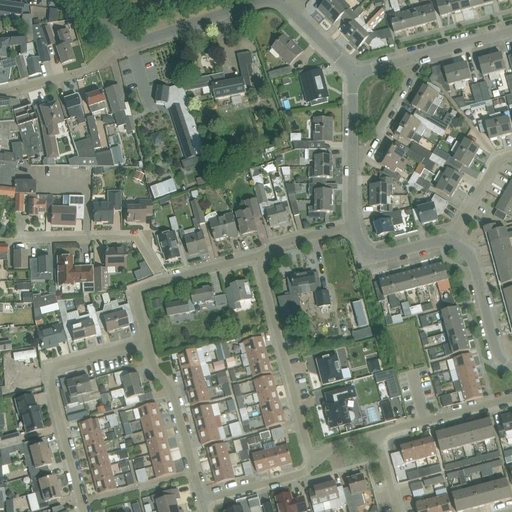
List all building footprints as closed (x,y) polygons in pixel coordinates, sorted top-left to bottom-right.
[(321,0),(325,3),(318,10),(326,17),(343,0),(342,0),(321,0)] [(350,8),(343,0),(326,17),(333,25),(340,18),(344,23),(354,14),(353,13),(349,9),(350,8)] [(405,31),(400,14),(401,14),(397,0),(389,0),(392,9),(394,9),(395,15),(389,17),(391,24),(394,34),(405,31)] [(440,17),(451,14),(446,0),(437,0),(435,1),(438,8),(440,17)] [(446,0),(451,14),(462,12),(458,0),(446,0)] [(469,0),(458,0),(462,12),(472,9),(469,0)] [(469,0),(472,9),(483,6),(481,0),(469,0)] [(32,41),(33,42),(31,27),(29,7),(0,2),(0,20),(23,24),(25,36),(26,42),(32,41)] [(422,8),(426,25),(437,22),(435,13),(432,5),(422,8)] [(342,34),(350,41),(366,26),(358,18),(364,11),(360,7),(353,13),(354,14),(344,23),(349,27),(342,34)] [(422,8),(411,11),(416,28),(426,25),(422,8)] [(58,10),(49,9),(48,24),(57,22),(58,10)] [(382,9),(366,25),(369,28),(385,12),(382,9)] [(405,31),(416,28),(411,11),(401,14),(400,14),(405,31)] [(41,24),(39,25),(46,47),(55,45),(48,26),(43,28),(42,24),(41,24)] [(26,55),(23,56),(25,63),(24,63),(25,67),(28,66),(28,67),(30,76),(30,77),(41,74),(38,64),(50,61),(46,47),(39,25),(34,26),(31,27),(33,42),(33,43),(35,42),(39,57),(34,58),(33,51),(26,53),(26,55)] [(372,49),(372,50),(386,46),(386,45),(379,39),(378,40),(377,38),(378,38),(366,26),(350,41),(357,49),(364,43),(369,47),(369,46),(372,49)] [(388,29),(384,31),(386,40),(387,40),(388,46),(393,45),(391,39),(388,29)] [(57,34),(61,47),(56,48),(61,64),(74,60),(69,45),(72,44),(67,30),(57,34)] [(26,53),(26,42),(25,36),(19,36),(0,36),(0,62),(9,60),(23,56),(26,55),(26,53)] [(272,48),(290,66),(303,52),(295,45),(294,46),(284,36),(272,48)] [(238,56),(243,80),(226,83),(224,74),(182,82),(185,92),(212,87),(215,101),(253,93),(249,74),(253,73),(251,65),(254,65),(251,53),(238,56)] [(490,57),(496,80),(501,78),(499,72),(505,71),(503,64),(501,54),(490,57)] [(25,67),(24,63),(25,63),(23,56),(9,60),(0,62),(0,85),(8,83),(10,69),(17,67),(21,80),(28,78),(25,67)] [(483,77),(489,75),(490,81),(496,80),(490,57),(478,60),(480,65),(483,77)] [(466,63),(455,66),(461,89),(466,88),(465,82),(471,80),(466,63)] [(461,89),(455,66),(444,69),(445,75),(437,77),(433,74),(430,79),(442,86),(447,93),(451,92),(448,86),(453,85),(456,90),(461,89)] [(270,80),(292,74),(290,67),(268,73),(270,80)] [(307,103),(310,103),(311,107),(328,103),(327,98),(329,98),(328,97),(327,97),(324,85),(325,85),(321,70),(300,76),(307,103)] [(288,78),(282,79),(283,86),(290,84),(288,78)] [(185,92),(182,82),(182,84),(177,86),(177,87),(169,90),(169,89),(158,87),(156,103),(164,104),(166,110),(169,109),(171,108),(174,116),(173,117),(174,117),(176,125),(175,125),(176,126),(177,125),(179,133),(178,134),(179,134),(182,142),(181,142),(181,143),(182,142),(185,150),(184,151),(185,151),(188,159),(186,159),(187,160),(204,154),(205,154),(185,92)] [(486,82),(478,84),(483,103),(485,102),(491,101),(486,82)] [(437,108),(444,98),(438,95),(441,91),(439,90),(428,83),(425,87),(423,86),(418,97),(437,108)] [(475,102),(470,102),(471,106),(475,105),(482,103),(483,103),(478,84),(471,86),(475,102)] [(118,86),(106,90),(109,99),(113,114),(116,122),(124,119),(126,119),(123,111),(124,110),(121,98),(122,98),(121,96),(118,86)] [(85,97),(88,106),(89,106),(92,113),(106,109),(100,91),(85,97)] [(76,95),(64,100),(70,119),(76,117),(79,124),(85,122),(76,95)] [(431,124),(445,132),(448,127),(432,117),(437,108),(418,97),(412,106),(417,110),(415,114),(431,124)] [(0,122),(3,123),(10,122),(14,122),(12,112),(8,101),(5,100),(0,99),(0,122)] [(498,101),(493,102),(494,107),(496,114),(500,113),(508,111),(506,104),(504,99),(499,101),(500,105),(498,101)] [(491,101),(485,102),(485,103),(486,106),(489,116),(494,115),(491,101)] [(48,106),(48,103),(35,107),(41,125),(47,159),(48,166),(55,166),(54,157),(58,157),(54,136),(57,136),(55,125),(62,123),(56,103),(48,106)] [(471,106),(470,106),(472,112),(484,108),(484,107),(482,103),(475,105),(471,106)] [(12,112),(14,122),(10,122),(15,132),(19,132),(23,143),(27,155),(28,159),(29,158),(34,157),(31,148),(40,145),(32,122),(37,120),(32,106),(12,112)] [(496,114),(494,115),(500,137),(511,134),(510,125),(508,118),(502,119),(500,113),(496,114)] [(406,115),(401,126),(421,137),(426,128),(421,124),(415,120),(406,115)] [(484,121),(478,122),(481,134),(488,132),(490,140),(500,137),(494,115),(489,116),(491,122),(485,124),(484,121)] [(93,147),(100,145),(94,116),(87,118),(90,138),(93,147)] [(126,119),(124,119),(126,125),(128,132),(134,130),(132,121),(131,118),(126,119)] [(452,120),(452,121),(454,128),(462,126),(460,118),(452,120)] [(314,119),(313,142),(332,143),(332,119),(314,119)] [(0,144),(8,146),(9,132),(15,132),(10,122),(3,123),(0,122),(0,144)] [(428,130),(442,138),(445,132),(431,124),(428,130)] [(422,138),(421,137),(401,126),(395,135),(404,141),(409,144),(411,140),(418,144),(422,138)] [(157,132),(160,142),(169,139),(166,129),(157,132)] [(426,141),(438,146),(441,140),(428,135),(426,141)] [(96,159),(95,155),(93,147),(90,138),(74,143),(79,158),(88,159),(96,159)] [(456,142),(454,147),(474,159),(480,149),(465,140),(462,145),(456,142)] [(309,150),(309,142),(292,142),(295,150),(305,150),(308,150),(309,150)] [(389,145),(384,154),(405,167),(408,162),(403,159),(405,154),(407,155),(406,156),(420,164),(415,173),(420,176),(425,166),(428,161),(410,150),(396,142),(394,147),(389,145)] [(0,153),(0,161),(15,163),(15,162),(19,161),(23,161),(22,158),(22,156),(27,155),(23,143),(20,144),(20,143),(12,144),(13,154),(4,152),(4,154),(0,153)] [(428,161),(432,155),(414,144),(410,150),(428,161)] [(124,164),(120,146),(111,148),(115,166),(124,164)] [(468,169),(474,159),(454,147),(451,152),(456,155),(453,160),(449,158),(446,163),(460,171),(463,165),(468,169)] [(436,149),(432,155),(438,158),(442,152),(436,149)] [(314,162),(314,167),(332,168),(332,156),(326,156),(326,151),(316,150),(308,150),(305,150),(305,160),(309,160),(309,162),(314,162)] [(113,167),(111,156),(110,151),(95,155),(96,159),(97,167),(113,167)] [(187,160),(181,162),(184,171),(207,163),(204,154),(187,160)] [(402,172),(405,167),(384,154),(378,164),(394,173),(397,169),(402,172)] [(429,160),(443,168),(446,162),(432,155),(429,160)] [(88,167),(97,167),(96,159),(88,159),(88,167)] [(0,189),(16,191),(17,181),(14,181),(16,163),(15,163),(0,161),(0,189)] [(259,205),(267,203),(260,176),(262,166),(249,169),(259,205)] [(326,185),(326,179),(332,179),(332,168),(314,167),(309,168),(309,178),(312,178),(312,185),(326,185)] [(444,175),(439,172),(436,176),(457,188),(463,178),(448,170),(444,175)] [(136,171),(133,178),(141,182),(144,175),(136,171)] [(380,185),(370,185),(370,196),(387,196),(392,196),(392,186),(392,179),(382,173),(380,171),(380,179),(380,185)] [(436,176),(434,181),(439,184),(436,190),(451,198),(457,188),(436,176)] [(415,184),(424,189),(428,191),(431,185),(419,178),(415,184)] [(270,210),(267,211),(269,219),(271,228),(288,224),(286,216),(290,215),(287,206),(286,202),(280,179),(273,180),(278,201),(279,201),(280,204),(281,207),(270,210)] [(172,180),(150,188),(154,199),(176,191),(172,180)] [(29,195),(35,196),(36,182),(17,181),(16,191),(0,189),(0,197),(13,199),(14,195),(15,195),(24,195),(29,195)] [(424,189),(415,184),(406,187),(408,194),(423,190),(424,189)] [(326,185),(312,185),(308,185),(309,196),(315,196),(315,202),(332,202),(332,191),(326,191),(326,185)] [(197,191),(191,193),(193,203),(191,203),(195,219),(197,226),(199,225),(206,223),(200,201),(197,191)] [(511,194),(506,191),(501,200),(511,206),(511,194)] [(94,205),(94,213),(94,223),(112,223),(112,212),(121,212),(121,192),(107,192),(107,205),(94,205)] [(14,212),(23,213),(24,195),(15,195),(14,212)] [(46,196),(35,196),(29,195),(28,216),(37,217),(37,213),(46,213),(46,196)] [(448,203),(440,198),(435,195),(432,200),(425,202),(426,206),(418,208),(420,215),(422,225),(438,221),(436,216),(442,215),(448,203)] [(52,208),(51,225),(74,226),(75,220),(83,220),(84,197),(69,196),(68,208),(52,208)] [(387,196),(370,196),(370,207),(380,207),(380,213),(390,213),(392,213),(392,207),(387,207),(387,196)] [(170,197),(158,201),(159,205),(171,201),(170,197)] [(242,236),(257,232),(253,218),(260,216),(258,207),(256,200),(245,203),(247,211),(236,214),(239,226),(242,236)] [(503,222),(507,216),(509,217),(511,218),(511,206),(501,200),(495,209),(497,210),(494,216),(503,222)] [(127,213),(127,223),(144,222),(144,216),(151,216),(151,206),(150,201),(139,201),(139,207),(127,208),(127,213)] [(300,215),(296,202),(290,203),(294,217),(300,215)] [(309,213),(315,213),(315,219),(325,219),(325,213),(332,213),(332,202),(315,202),(315,207),(309,207),(309,213)] [(374,224),(377,237),(394,232),(393,227),(403,224),(401,215),(400,211),(396,212),(393,213),(386,215),(388,221),(374,224)] [(223,219),(209,222),(212,231),(215,241),(229,237),(230,239),(238,237),(236,227),(232,214),(222,216),(223,219)] [(173,233),(158,237),(163,253),(162,254),(162,255),(164,254),(166,262),(180,258),(177,246),(179,246),(175,232),(179,231),(178,231),(175,218),(169,219),(173,233)] [(485,235),(488,234),(491,244),(508,240),(508,239),(511,238),(511,232),(507,234),(506,228),(497,231),(495,225),(484,228),(485,235)] [(185,239),(187,246),(190,256),(207,251),(205,242),(201,230),(201,231),(195,232),(196,236),(185,239)] [(508,240),(491,244),(494,254),(511,250),(508,240)] [(125,270),(124,250),(105,251),(106,267),(116,267),(116,271),(125,270)] [(511,252),(511,250),(494,254),(497,265),(511,260),(511,252)] [(14,270),(27,270),(27,251),(13,251),(14,270)] [(12,275),(12,257),(2,257),(1,274),(12,275)] [(40,277),(40,275),(51,274),(51,258),(39,259),(39,260),(29,260),(29,270),(30,270),(30,279),(37,279),(40,277)] [(72,258),(57,258),(58,282),(58,286),(73,286),(73,283),(82,283),(82,294),(94,294),(93,282),(92,282),(92,267),(80,267),(80,269),(72,269),(72,258)] [(511,260),(497,265),(499,275),(511,271),(511,260)] [(144,263),(138,265),(140,270),(144,279),(152,276),(144,263)] [(444,263),(433,266),(437,283),(439,291),(450,288),(444,263)] [(433,266),(422,269),(427,286),(437,283),(433,266)] [(95,294),(106,294),(106,269),(94,269),(95,294)] [(422,269),(411,272),(416,289),(427,286),(422,269)] [(511,271),(499,275),(502,285),(511,283),(511,282),(511,271)] [(416,289),(411,272),(401,275),(405,292),(416,289)] [(285,296),(277,298),(284,325),(286,325),(294,323),(295,326),(303,324),(303,321),(300,310),(298,295),(302,295),(302,294),(311,293),(321,291),(318,273),(291,277),(287,278),(288,282),(289,289),(290,296),(286,297),(285,297),(285,296)] [(401,275),(390,278),(394,295),(395,295),(405,292),(401,275)] [(394,295),(390,278),(379,281),(380,282),(374,284),(374,283),(373,283),(376,293),(378,303),(385,301),(384,297),(388,296),(389,300),(392,310),(398,308),(395,295),(394,295)] [(231,286),(232,288),(225,290),(230,312),(241,309),(240,303),(252,300),(247,282),(231,286)] [(192,300),(165,305),(167,317),(195,312),(195,311),(194,306),(215,302),(214,297),(212,287),(190,291),(192,300)] [(123,298),(132,297),(130,289),(122,291),(123,298)] [(115,290),(108,291),(110,301),(117,300),(115,290)] [(328,292),(315,294),(318,308),(331,306),(328,292)] [(40,295),(32,296),(33,300),(32,300),(33,310),(35,322),(35,326),(43,324),(41,315),(56,310),(57,312),(59,312),(58,310),(57,304),(56,301),(54,294),(40,298),(40,295)] [(453,298),(443,301),(442,301),(443,307),(454,304),(453,298)] [(63,300),(56,301),(57,304),(58,310),(59,312),(65,335),(67,340),(73,338),(73,342),(84,339),(78,318),(72,319),(68,320),(67,315),(64,305),(63,300)] [(161,300),(152,302),(153,310),(163,308),(161,300)] [(361,302),(352,304),(358,328),(367,325),(361,302)] [(102,311),(95,313),(99,326),(100,331),(106,330),(107,333),(117,330),(112,309),(110,303),(105,305),(104,305),(102,311)] [(431,303),(420,306),(422,312),(433,309),(431,303)] [(84,316),(78,318),(84,339),(95,336),(94,333),(100,331),(99,326),(95,313),(93,304),(86,306),(89,315),(84,316)] [(118,307),(112,309),(117,330),(128,327),(127,324),(133,323),(132,317),(128,304),(118,307)] [(409,308),(410,310),(411,314),(411,315),(422,312),(420,306),(415,308),(415,306),(409,308)] [(458,307),(449,310),(441,312),(444,323),(461,318),(458,307)] [(411,314),(410,310),(409,308),(402,310),(405,317),(406,317),(411,315),(411,314)] [(393,325),(403,322),(401,315),(391,317),(391,315),(385,316),(387,326),(393,324),(393,325)] [(425,316),(419,318),(422,328),(428,327),(425,316)] [(461,318),(444,323),(447,333),(464,329),(461,318)] [(65,342),(62,332),(60,325),(37,332),(39,341),(42,350),(51,348),(50,346),(65,342)] [(372,337),(370,328),(362,330),(364,339),(372,337)] [(464,329),(447,333),(450,344),(467,340),(464,329)] [(241,332),(233,334),(235,340),(242,339),(241,332)] [(252,340),(243,342),(246,354),(265,349),(262,337),(252,340)] [(450,344),(453,355),(470,350),(467,340),(450,344)] [(0,342),(0,351),(12,350),(10,341),(0,342)] [(230,358),(227,343),(221,344),(225,360),(230,358)] [(221,344),(215,346),(216,351),(219,361),(225,360),(221,344)] [(178,354),(180,359),(179,359),(182,371),(200,366),(206,365),(202,348),(178,354)] [(36,349),(15,352),(16,359),(37,356),(36,349)] [(247,355),(241,356),(244,367),(249,366),(250,366),(268,361),(265,349),(246,354),(247,355)] [(344,381),(337,354),(315,360),(322,387),(344,381)] [(461,357),(454,359),(457,370),(474,365),(471,355),(461,357)] [(231,358),(225,360),(228,368),(234,367),(231,358)] [(222,361),(215,363),(217,372),(225,370),(222,361)] [(271,373),(268,361),(250,366),(253,378),(262,375),(271,373)] [(8,368),(3,369),(4,382),(5,381),(9,381),(11,381),(12,384),(12,387),(17,386),(17,385),(25,384),(25,380),(32,380),(32,379),(31,374),(34,374),(34,373),(33,373),(32,371),(31,363),(32,363),(31,362),(21,364),(21,366),(15,366),(12,366),(12,367),(10,367),(10,366),(10,368),(8,368)] [(380,365),(369,368),(371,375),(381,372),(380,365)] [(474,365),(457,370),(459,381),(477,376),(475,369),(474,365)] [(200,366),(182,371),(185,383),(203,378),(200,366)] [(455,369),(446,370),(447,377),(456,375),(455,369)] [(384,373),(374,375),(377,384),(386,382),(391,400),(401,397),(394,373),(394,371),(394,370),(384,373)] [(123,384),(124,389),(141,385),(139,374),(129,377),(127,371),(114,374),(117,386),(123,384)] [(225,372),(216,374),(219,386),(222,385),(228,384),(225,372)] [(77,379),(84,403),(102,399),(100,393),(99,393),(96,381),(90,382),(88,376),(77,379)] [(275,388),(272,376),(254,381),(257,393),(275,388)] [(459,381),(453,383),(455,389),(456,393),(462,391),(480,387),(479,383),(477,376),(459,381)] [(203,378),(185,383),(188,395),(207,390),(203,378)] [(68,388),(63,389),(67,406),(79,403),(80,404),(84,403),(77,379),(67,382),(68,388)] [(228,384),(222,385),(226,397),(231,396),(228,384)] [(141,385),(124,389),(111,392),(113,399),(124,396),(126,406),(140,403),(138,397),(144,395),(141,385)] [(239,385),(233,387),(236,398),(242,397),(239,385)] [(357,398),(354,386),(324,394),(326,403),(323,404),(330,430),(352,425),(352,423),(353,423),(355,421),(356,418),(355,414),(353,412),(350,411),(349,412),(346,401),(357,398)] [(480,387),(462,391),(463,393),(465,402),(482,398),(480,387)] [(279,400),(275,388),(257,393),(260,405),(279,400)] [(207,390),(188,395),(191,406),(210,402),(207,390)] [(21,416),(26,434),(42,429),(39,416),(41,416),(39,407),(36,408),(32,395),(14,400),(18,416),(21,416)] [(441,397),(443,408),(453,405),(450,395),(441,397)] [(233,400),(226,401),(229,413),(236,411),(233,400)] [(282,411),(279,400),(260,405),(263,416),(282,411)] [(390,402),(381,404),(383,414),(385,422),(395,419),(392,411),(390,402)] [(110,404),(103,406),(105,413),(112,411),(110,404)] [(156,404),(138,409),(141,420),(160,415),(156,404)] [(211,406),(192,411),(196,422),(214,417),(211,406)] [(249,419),(246,409),(240,411),(242,421),(249,419)] [(285,423),(282,411),(263,416),(266,428),(285,423)] [(123,426),(128,424),(125,412),(119,414),(123,426)] [(506,438),(507,439),(511,438),(511,419),(511,414),(501,417),(503,426),(497,427),(500,437),(500,440),(506,438)] [(116,415),(106,417),(108,423),(109,422),(111,429),(114,428),(119,426),(116,415)] [(160,415),(141,420),(144,432),(163,427),(160,415)] [(214,417),(196,422),(199,434),(217,429),(214,417)] [(98,419),(79,424),(83,436),(101,431),(98,419)] [(490,419),(468,425),(473,444),(495,438),(493,429),(490,419)] [(242,434),(239,423),(229,426),(232,437),(242,434)] [(473,444),(468,425),(447,431),(451,450),(473,444)] [(119,426),(114,428),(117,439),(122,437),(119,426)] [(163,427),(144,432),(147,444),(166,439),(163,427)] [(285,438),(283,428),(271,431),(273,441),(285,438)] [(199,434),(202,446),(220,441),(217,429),(199,434)] [(83,436),(86,448),(104,443),(101,431),(83,436)] [(447,431),(436,434),(438,443),(441,453),(451,450),(447,431)] [(0,449),(21,444),(18,433),(0,437),(0,449)] [(114,433),(106,435),(107,441),(115,439),(114,433)] [(259,436),(247,439),(249,446),(261,442),(259,436)] [(151,455),(169,450),(166,439),(147,444),(151,455)] [(246,439),(240,441),(243,451),(243,452),(244,451),(247,451),(249,450),(246,439)] [(433,439),(422,442),(426,459),(437,456),(435,448),(433,439)] [(21,444),(0,449),(0,454),(1,458),(1,467),(7,465),(10,465),(8,454),(15,452),(19,451),(20,456),(24,455),(25,460),(23,460),(24,461),(51,454),(50,449),(47,450),(45,444),(35,446),(34,441),(21,444)] [(269,470),(281,467),(276,449),(276,448),(274,442),(263,445),(264,452),(269,470)] [(426,459),(422,442),(411,445),(416,461),(426,459)] [(86,448),(89,459),(107,455),(104,443),(86,448)] [(210,461),(228,456),(225,444),(207,449),(210,461)] [(276,448),(276,449),(281,467),(292,464),(287,445),(276,448)] [(401,452),(391,455),(394,468),(405,465),(405,464),(416,461),(411,445),(400,447),(401,452)] [(169,450),(151,455),(154,467),(172,462),(169,450)] [(249,460),(247,451),(244,451),(243,452),(239,453),(242,462),(249,460)] [(252,455),(257,473),(269,470),(264,452),(252,455)] [(51,454),(24,461),(25,467),(27,467),(30,477),(43,474),(50,472),(48,466),(51,465),(49,459),(52,459),(51,454)] [(89,459),(92,471),(110,466),(107,455),(89,459)] [(213,472),(231,467),(228,456),(210,461),(213,472)] [(140,459),(134,461),(136,469),(142,467),(140,459)] [(127,462),(119,465),(121,473),(129,471),(127,462)] [(172,462),(154,467),(157,479),(175,474),(172,462)] [(242,464),(245,476),(253,474),(250,462),(242,464)] [(442,473),(440,465),(429,468),(431,476),(442,473)] [(485,465),(479,467),(481,472),(482,478),(488,476),(485,465)] [(92,471),(95,483),(113,478),(110,466),(92,471)] [(235,479),(232,469),(231,467),(213,472),(216,484),(235,479)] [(420,479),(431,476),(429,468),(418,471),(420,479)] [(138,484),(148,481),(145,469),(135,472),(138,484)] [(418,471),(417,471),(407,474),(409,481),(420,479),(418,471)] [(459,478),(461,485),(461,486),(467,485),(465,476),(464,476),(463,471),(457,472),(459,478)] [(43,474),(30,477),(32,487),(31,487),(33,494),(34,494),(60,487),(59,482),(56,483),(54,477),(51,478),(50,472),(43,474)] [(127,487),(134,485),(131,473),(124,475),(127,487)] [(344,494),(347,505),(349,511),(357,511),(357,508),(365,506),(361,493),(367,492),(362,475),(348,479),(351,492),(344,494)] [(432,479),(433,485),(444,482),(443,476),(432,479)] [(116,490),(113,478),(95,483),(98,494),(116,490)] [(506,480),(496,483),(501,502),(511,499),(509,489),(506,480)] [(335,482),(324,485),(329,503),(329,502),(331,510),(347,505),(344,494),(342,487),(337,488),(335,482)] [(422,482),(410,485),(412,492),(423,489),(422,482)] [(496,483),(474,489),(479,507),(501,502),(496,483)] [(315,494),(310,496),(313,511),(322,511),(325,511),(323,504),(329,503),(324,485),(314,488),(315,494)] [(461,485),(450,488),(452,494),(454,504),(456,511),(461,511),(479,507),(474,489),(463,492),(461,486),(461,485)] [(33,494),(26,496),(29,511),(32,511),(39,510),(42,510),(52,507),(58,505),(56,500),(60,498),(58,492),(61,492),(60,487),(34,494),(33,494)] [(452,511),(450,503),(446,489),(435,491),(437,498),(440,511),(452,511)] [(178,490),(151,497),(153,503),(157,502),(159,511),(177,506),(176,501),(180,500),(178,490)] [(9,491),(5,495),(10,500),(14,495),(9,491)] [(290,494),(276,498),(279,511),(305,511),(307,511),(303,497),(292,500),(290,494)] [(257,495),(247,498),(250,509),(260,506),(257,495)] [(440,511),(437,498),(426,501),(428,511),(440,511)] [(428,511),(426,501),(415,504),(417,511),(428,511)] [(139,503),(132,505),(134,511),(140,510),(139,503)] [(273,511),(271,503),(263,506),(264,511),(273,511)]
